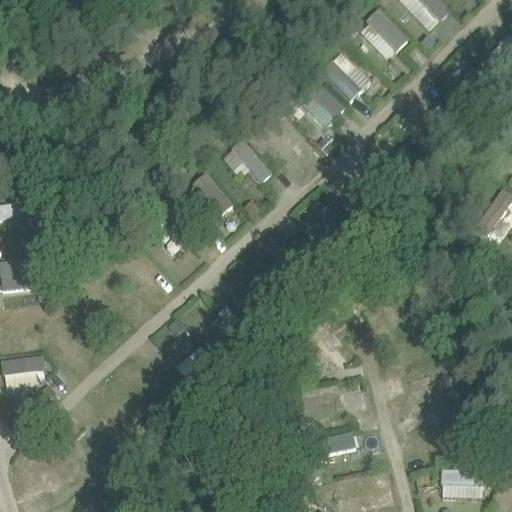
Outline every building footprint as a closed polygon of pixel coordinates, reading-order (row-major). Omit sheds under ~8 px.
[(438,0),(398,0),(430,35),(452,15),(438,0)] [(388,63),(411,43),(383,12),(360,32),(388,63)] [(353,26),(345,34),(351,39),(359,31),(353,26)] [(511,35),(493,52),(511,74),(511,73),(511,35)] [(339,37),(332,45),(338,50),(345,43),(339,37)] [(353,104),(373,84),(345,56),(336,65),(344,73),(333,84),(353,104)] [(478,110),(496,89),(474,71),(456,92),(478,110)] [(328,129),(347,109),(329,93),(310,113),(328,129)] [(452,96),(444,105),(454,114),(462,106),(452,96)] [(440,107),(429,117),(451,142),(462,132),(440,107)] [(483,128),(477,134),(482,139),(488,133),(483,128)] [(324,141),(318,146),(329,157),(335,151),(324,141)] [(253,193),(274,175),(246,143),(225,160),(253,193)] [(406,148),(396,158),(411,175),(422,166),(406,148)] [(316,151),(308,159),(317,168),(325,160),(316,151)] [(468,153),(463,158),(468,163),(473,157),(468,153)] [(378,182),(392,201),(403,193),(389,174),(378,182)] [(169,175),(160,183),(166,190),(175,182),(169,175)] [(216,224),(235,207),(207,177),(188,194),(216,224)] [(156,195),(146,203),(153,211),(162,202),(156,195)] [(252,203),(245,210),(252,218),(260,210),(252,203)] [(330,206),(307,225),(331,255),(355,236),(330,206)] [(306,274),(318,262),(297,240),(284,252),(306,274)] [(44,246),(32,247),(33,258),(45,257),(44,246)] [(153,256),(133,274),(149,293),(163,280),(172,290),(179,285),(153,256)] [(49,259),(41,260),(42,269),(50,268),(49,259)] [(36,291),(35,261),(2,263),(3,293),(36,291)] [(331,262),(324,267),(331,276),(338,271),(331,262)] [(266,302),(277,291),(260,275),(249,286),(266,302)] [(497,283),(494,286),(501,291),(503,288),(509,280),(503,275),(497,283)] [(327,282),(319,289),(326,298),(334,290),(327,282)] [(50,292),(38,293),(39,303),(51,302),(50,292)] [(77,305),(97,329),(109,320),(89,295),(77,305)] [(353,304),(345,310),(347,313),(351,317),(359,310),(355,306),(353,304)] [(217,320),(236,343),(249,331),(231,309),(217,320)] [(360,315),(351,323),(359,333),(368,326),(360,315)] [(178,322),(170,329),(178,337),(186,330),(178,322)] [(270,328),(263,334),(269,341),(276,335),(270,328)] [(190,355),(198,345),(188,337),(179,347),(190,355)] [(203,346),(177,365),(192,386),(219,367),(203,346)] [(318,376),(337,368),(330,352),(312,361),(318,376)] [(37,372),(46,371),(45,360),(3,362),(5,389),(38,387),(37,372)] [(441,418),(465,411),(453,370),(429,377),(441,418)] [(167,371),(155,377),(171,405),(183,398),(167,371)] [(49,387),(39,396),(47,405),(57,396),(49,387)] [(342,393),(301,394),(302,417),(343,416),(342,393)] [(120,399),(108,410),(138,444),(150,434),(120,399)] [(292,400),(282,402),(283,412),(293,410),(292,400)] [(476,405),(466,406),(467,414),(477,412),(476,405)] [(300,427),(292,429),(295,440),(303,438),(300,427)] [(97,480),(117,462),(89,432),(69,450),(97,480)] [(150,437),(143,444),(153,455),(161,448),(150,437)] [(58,483),(68,489),(76,476),(48,460),(36,482),(53,492),(58,483)] [(493,461),(489,476),(500,479),(504,464),(493,461)] [(314,467),(307,472),(313,481),(320,476),(314,467)] [(443,500),(484,500),(484,473),(443,473),(443,500)] [(332,484),(338,511),(381,502),(375,475),(332,484)] [(120,491),(105,495),(108,505),(123,501),(120,491)] [(98,511),(87,492),(49,511),(98,511)]
